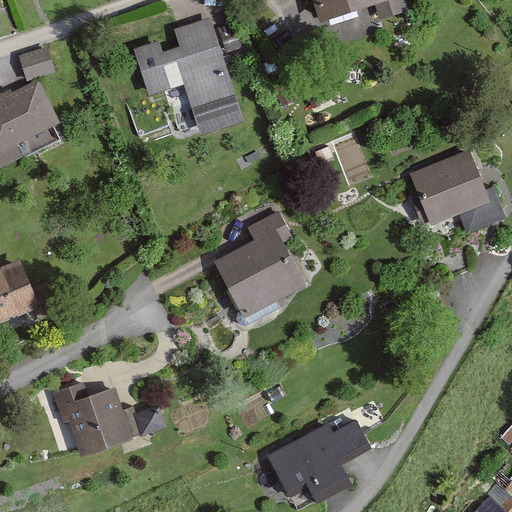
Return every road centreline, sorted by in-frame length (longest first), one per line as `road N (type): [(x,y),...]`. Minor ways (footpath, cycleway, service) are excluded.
road 1 (residential): [(352,511),(406,439),(511,262)]
road 2 (residential): [(136,311),(0,391)]
road 3 (residential): [(0,51),(145,0)]
